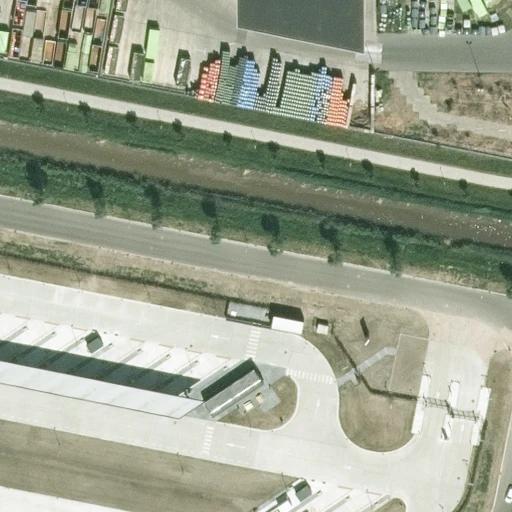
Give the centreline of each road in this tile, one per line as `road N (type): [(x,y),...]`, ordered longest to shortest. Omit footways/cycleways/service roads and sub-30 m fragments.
road 1 (unclassified): [(0,212),(511,319)]
road 2 (unknown): [(511,51),(402,48),(269,31),(207,0)]
